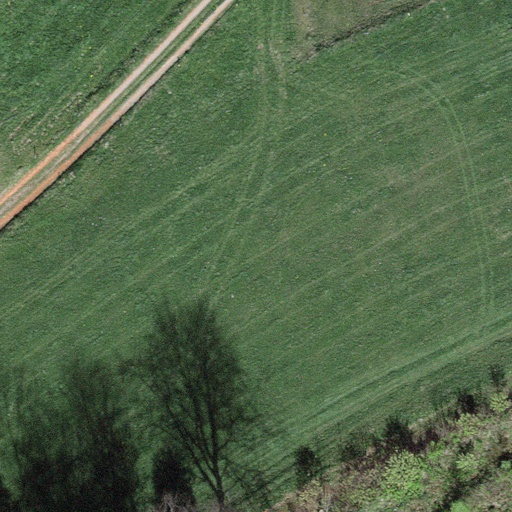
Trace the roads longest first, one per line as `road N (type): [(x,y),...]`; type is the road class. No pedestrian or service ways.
road 1 (track): [(0,221),(221,0)]
road 2 (track): [(511,441),(379,511)]
